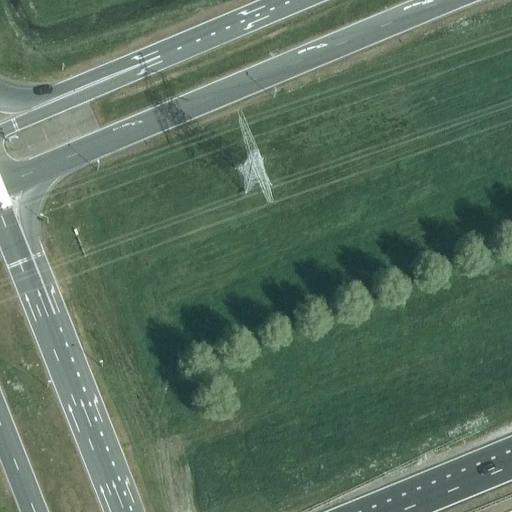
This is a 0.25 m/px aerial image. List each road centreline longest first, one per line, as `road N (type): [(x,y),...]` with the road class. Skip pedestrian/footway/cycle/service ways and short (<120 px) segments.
road 1 (trunk): [(0,185),(454,0)]
road 2 (primary): [(115,511),(0,217)]
road 3 (trunk): [(169,53),(0,132)]
road 4 (trunk): [(169,53),(50,95),(0,98)]
road 5 (trunk): [(296,0),(169,53)]
